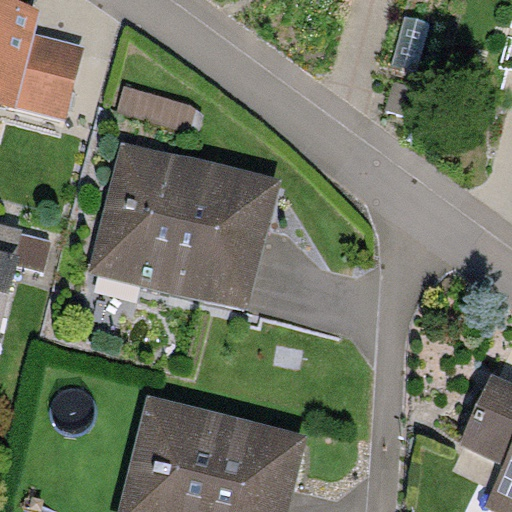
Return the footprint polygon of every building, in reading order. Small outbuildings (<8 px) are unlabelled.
[(37,28),(0,19),(0,115),(70,133),(89,56),(33,43),(37,28)] [(278,191),(118,152),(87,282),(247,321),(278,191)] [(0,325),(13,269),(0,266),(0,325)] [(511,392),(497,384),(449,472),(511,505),(511,392)] [(286,511),(304,445),(145,404),(117,511),(286,511)]
